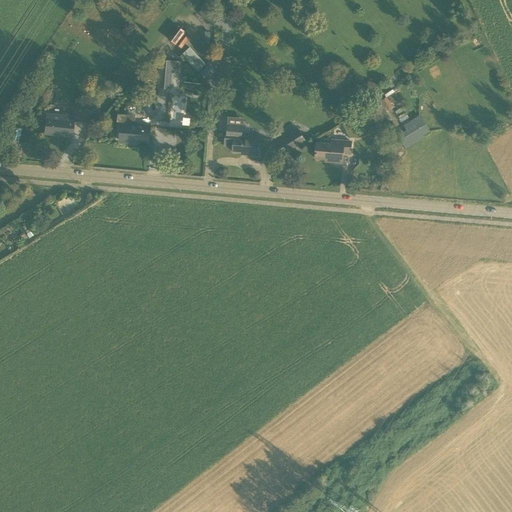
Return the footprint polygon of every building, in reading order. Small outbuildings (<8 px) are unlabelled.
[(207,5),(199,13),(213,26),(221,18),(207,5)] [(177,46),(184,36),(186,34),(178,27),(168,39),(177,46)] [(197,54),(190,47),(182,54),(189,62),(197,54)] [(171,89),(172,70),(179,71),(180,61),(159,59),(159,68),(157,88),(171,89)] [(215,73),(207,65),(198,74),(206,82),(215,73)] [(381,85),(368,81),(364,94),(377,98),(381,85)] [(386,97),(380,100),(383,105),(389,102),(386,97)] [(72,137),(73,121),(67,121),(67,116),(46,114),(44,134),(44,133),(62,135),(62,136),(72,137)] [(135,120),(135,116),(117,114),(116,123),(121,124),(119,140),(141,142),(141,144),(149,145),(151,126),(134,124),(134,120),(135,120)] [(193,118),(192,126),(203,127),(204,120),(193,118)] [(406,149),(425,137),(420,130),(427,126),(422,119),(406,129),(397,135),(406,149)] [(286,156),(307,143),(297,128),(277,141),(286,156)] [(242,137),(242,132),(226,131),(225,145),(233,146),(233,152),(246,153),(246,155),(258,156),(260,134),(248,133),(248,138),(242,137)] [(350,154),(351,142),(344,141),(343,146),(317,143),(315,158),(329,160),(330,162),(342,163),(343,153),(350,154)]
